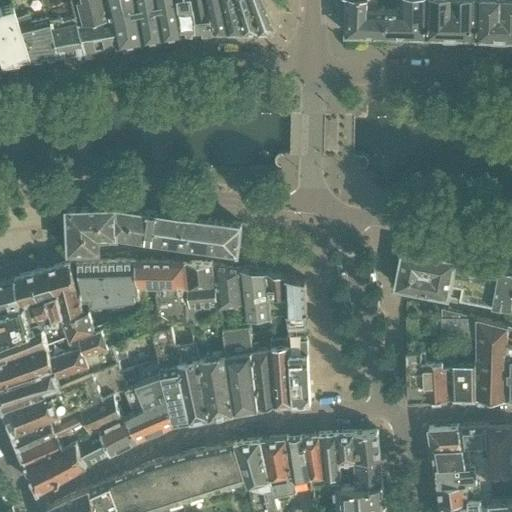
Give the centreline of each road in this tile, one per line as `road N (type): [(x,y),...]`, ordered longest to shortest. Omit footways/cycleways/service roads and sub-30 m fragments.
road 1 (residential): [(30,499),(157,444),(230,426),(395,411)]
road 2 (unclassified): [(313,70),(144,61),(0,79)]
road 3 (residential): [(395,411),(343,214)]
road 4 (residential): [(313,70),(511,77)]
road 5 (residential): [(343,214),(511,245)]
road 6 (residential): [(343,214),(314,205),(313,70)]
